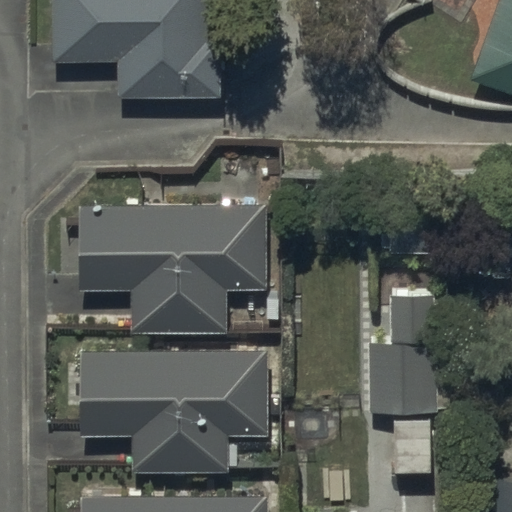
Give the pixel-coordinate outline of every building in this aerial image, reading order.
[(205,0),(50,0),(50,56),(115,55),(115,94),(219,93),(219,43),(205,43),(205,0)] [(511,0),(495,0),(469,74),(511,90),(511,0)] [(435,196),(398,198),(401,250),(438,248),(435,196)] [(265,204),(79,203),(79,287),(129,287),(128,328),(227,329),(227,286),(264,286),(265,204)] [(398,341),(368,342),(370,409),(450,406),(446,290),(397,291),(398,341)] [(266,346),(75,349),(77,432),(135,431),(136,468),(227,468),(227,429),(266,428),(266,346)] [(265,511),(266,493),(83,494),(83,511),(265,511)]
